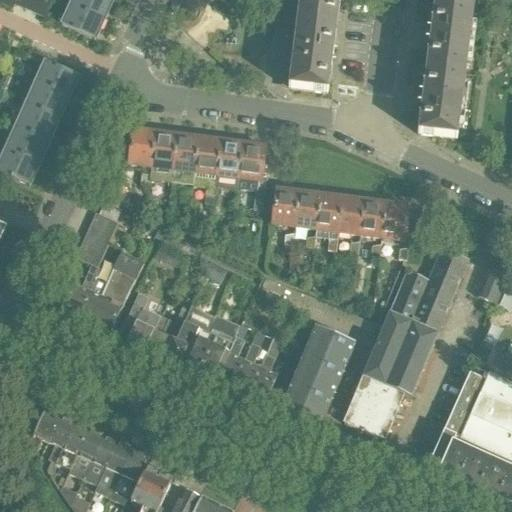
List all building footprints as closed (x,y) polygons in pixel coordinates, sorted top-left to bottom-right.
[(0,0),(0,4),(12,10),(14,6),(16,2),(11,0),(0,0)] [(14,6),(44,19),(46,15),(52,1),(51,0),(16,0),(16,2),(14,6)] [(71,0),(73,1),(71,5),(104,20),(113,0),(71,0)] [(298,11),(296,26),(335,30),(338,7),(339,5),(339,0),(299,0),(298,10),(298,11)] [(434,0),(434,7),(473,12),(474,0),(434,0)] [(104,20),(71,5),(63,23),(61,27),(95,41),(104,20)] [(429,47),(426,71),(465,75),(467,61),(467,60),(468,50),(469,48),(468,48),(469,39),(470,39),(470,38),(471,27),(471,26),(473,12),(434,7),(430,33),(430,32),(430,33),(428,45),(429,45),(429,47)] [(46,15),(44,19),(42,23),(60,31),(61,27),(63,23),(46,15)] [(335,30),(296,26),(295,40),(294,39),(294,41),(293,51),(292,52),(293,52),(292,62),(291,62),(291,63),(292,63),(290,74),(290,75),(288,90),(327,95),(331,68),(333,56),(332,56),(335,30)] [(26,59),(44,67),(45,63),(47,59),(29,51),(26,59)] [(44,67),(36,85),(68,100),(78,78),(45,63),(44,67)] [(465,75),(426,71),(423,93),(423,96),(422,96),(420,109),(421,109),(418,135),(457,140),(459,125),(459,124),(460,113),(461,113),(461,112),(460,112),(461,102),(462,103),(462,101),(463,91),(464,90),(463,90),(465,75)] [(11,88),(14,81),(6,77),(3,85),(11,88)] [(36,85),(26,107),(59,122),(68,100),(36,85)] [(26,107),(16,129),(49,144),(59,122),(26,107)] [(16,129),(6,151),(39,166),(49,144),(16,129)] [(129,166),(151,169),(155,135),(133,132),(129,166)] [(151,169),(150,182),(172,185),(173,179),(171,179),(176,138),(155,135),(151,169)] [(172,185),(193,188),(199,141),(176,138),(171,179),(173,179),(172,185)] [(205,194),(214,195),(220,144),(199,141),(193,188),(205,190),(205,194)] [(457,150),(471,151),(473,144),(458,142),(457,150)] [(220,144),(215,189),(237,192),(237,191),(237,188),(242,146),(220,144)] [(265,149),(242,146),(237,188),(237,191),(248,192),(255,193),(254,202),(253,212),(262,213),(266,183),(267,172),(269,156),(264,155),(265,149)] [(39,166),(6,151),(0,164),(0,174),(11,179),(11,180),(15,182),(15,181),(29,187),(39,166)] [(140,187),(148,188),(150,176),(142,177),(140,187)] [(105,205),(117,210),(126,190),(114,185),(105,205)] [(272,226),(295,229),(299,195),(276,192),(272,226)] [(295,229),(317,232),(321,198),(299,195),(295,229)] [(213,207),(214,198),(206,197),(205,206),(213,207)] [(338,242),(339,234),(343,201),(321,198),(317,232),(316,239),(336,242),(338,242)] [(339,234),(360,237),(364,203),(343,201),(339,234)] [(360,237),(383,239),(387,206),(364,203),(360,237)] [(387,206),(383,239),(404,242),(406,231),(411,232),(413,216),(408,215),(409,209),(387,206)] [(96,215),(91,227),(113,236),(118,225),(96,215)] [(167,224),(186,233),(187,222),(168,219),(167,224)] [(91,227),(86,238),(108,247),(113,236),(91,227)] [(155,239),(166,244),(169,236),(158,231),(155,239)] [(169,236),(166,244),(200,259),(203,252),(169,236)] [(284,247),(292,248),(294,236),(285,238),(284,247)] [(86,238),(81,249),(103,259),(108,247),(86,238)] [(306,250),(314,251),(315,239),(307,240),(306,250)] [(327,253),(336,254),(338,242),(336,242),(329,243),(327,253)] [(349,255),(358,257),(360,244),(351,245),(349,255)] [(371,258),(380,260),(381,247),(372,248),(371,258)] [(76,260),(91,267),(98,270),(103,259),(81,249),(76,260)] [(155,258),(166,264),(177,269),(181,260),(170,255),(159,249),(159,250),(155,258)] [(385,326),(383,331),(344,426),(360,432),(360,433),(362,434),(362,433),(365,434),(365,435),(367,436),(367,435),(385,442),(389,432),(403,397),(411,401),(468,262),(441,250),(428,283),(412,276),(413,275),(413,274),(413,273),(413,271),(412,270),(411,270),(410,269),(409,269),(408,269),(407,269),(406,270),(405,270),(404,271),(404,272),(404,274),(404,275),(404,276),(405,277),(391,312),(386,310),(380,324),(385,326)] [(399,252),(398,262),(407,263),(408,251),(399,252)] [(114,268),(105,287),(128,298),(144,266),(121,254),(114,268)] [(477,299),(495,307),(510,270),(492,262),(477,299)] [(221,285),(227,273),(221,270),(211,265),(205,278),(221,285)] [(60,313),(76,321),(94,283),(96,277),(98,270),(91,267),(81,290),(73,287),(60,313)] [(240,288),(243,280),(232,275),(229,282),(240,288)] [(76,321),(92,328),(104,302),(99,299),(105,287),(94,283),(76,321)] [(104,302),(92,328),(109,335),(128,298),(105,287),(99,299),(104,302)] [(125,327),(122,333),(123,334),(126,335),(130,338),(127,344),(146,352),(154,334),(161,319),(153,316),(144,311),(148,302),(148,301),(148,300),(139,297),(138,297),(137,299),(136,302),(125,327)] [(184,325),(189,313),(182,310),(177,322),(184,325)] [(154,334),(146,352),(164,360),(172,342),(176,344),(183,329),(161,319),(154,334)] [(216,339),(199,376),(217,384),(229,356),(228,356),(235,340),(234,339),(237,332),(214,322),(208,335),(216,339)] [(164,360),(182,368),(199,332),(184,325),(183,329),(176,344),(172,342),(164,360)] [(241,328),(235,340),(243,343),(248,331),(241,328)] [(314,329),(302,357),(343,374),(355,346),(314,329)] [(182,368),(199,376),(216,339),(208,335),(199,332),(182,368)] [(256,335),(251,346),(259,350),(265,338),(256,334),(256,335)] [(217,384),(232,390),(244,363),(237,360),(244,344),(244,343),(243,343),(235,340),(228,356),(229,356),(217,384)] [(273,341),(268,353),(266,357),(275,361),(282,345),(273,341)] [(232,390),(249,398),(261,370),(253,367),(261,350),(259,350),(251,346),(244,363),(232,390)] [(261,370),(249,398),(265,405),(277,378),(269,374),(275,361),(266,357),(261,370)] [(302,357),(291,384),(332,401),(343,374),(302,357)] [(430,468),(439,472),(484,373),(473,368),(429,468),(430,468)] [(438,475),(458,485),(505,382),(504,381),(503,381),(484,373),(439,472),(440,472),(438,475)] [(458,485),(478,493),(511,419),(511,385),(505,382),(458,485)] [(332,401),(291,384),(280,412),(320,429),(332,401)] [(41,442),(48,445),(59,419),(45,412),(43,416),(32,411),(18,442),(15,462),(37,467),(41,459),(34,456),(41,442)] [(50,478),(56,466),(74,425),(59,419),(48,445),(55,448),(48,463),(51,464),(47,473),(50,478)] [(511,419),(478,493),(497,502),(498,500),(511,470),(511,419)] [(70,455),(77,458),(88,432),(74,425),(56,466),(63,469),(70,455)] [(68,476),(83,482),(102,439),(88,432),(77,458),(68,476)] [(83,482),(97,489),(117,445),(102,439),(83,482)] [(94,495),(108,501),(131,452),(117,445),(97,489),(94,495)] [(131,452),(108,501),(124,508),(147,459),(131,452)] [(498,502),(511,508),(511,470),(498,500),(497,502),(498,502)] [(158,511),(171,483),(145,471),(130,504),(143,510),(141,511),(158,511)] [(60,494),(71,509),(76,499),(77,496),(62,490),(60,494)] [(174,511),(193,511),(200,500),(184,492),(174,511)] [(71,509),(72,511),(86,511),(90,506),(76,499),(71,509)] [(227,511),(200,499),(200,500),(193,511),(227,511)]
